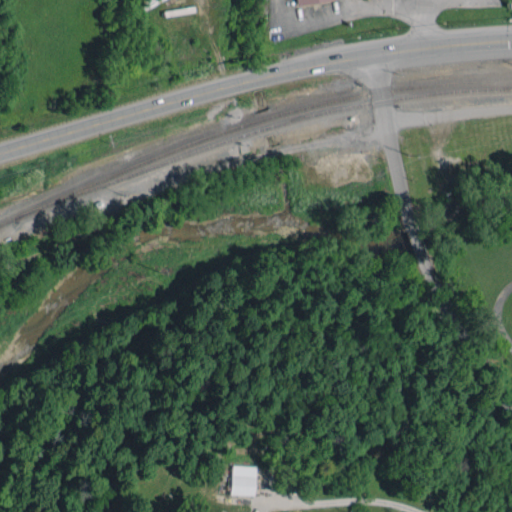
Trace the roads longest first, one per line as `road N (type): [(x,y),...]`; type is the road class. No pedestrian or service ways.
road 1 (primary): [(511,39),(408,48),(263,76),(0,152)]
road 2 (residential): [(511,413),(413,224),(379,54)]
